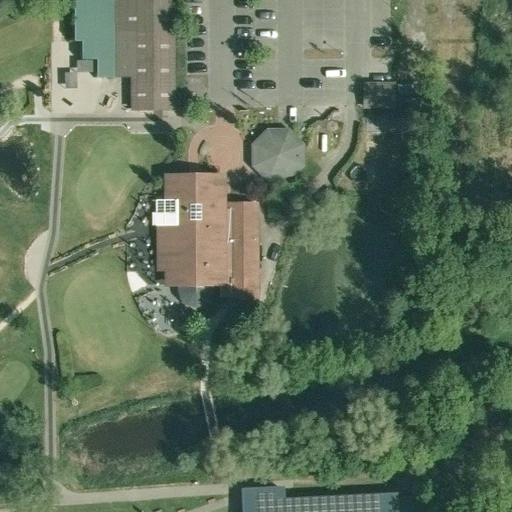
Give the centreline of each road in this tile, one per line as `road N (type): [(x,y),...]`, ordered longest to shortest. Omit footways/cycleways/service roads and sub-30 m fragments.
road 1 (track): [(59,123),(53,236),(40,291),(51,502),(0,510)]
road 2 (track): [(51,502),(344,478)]
